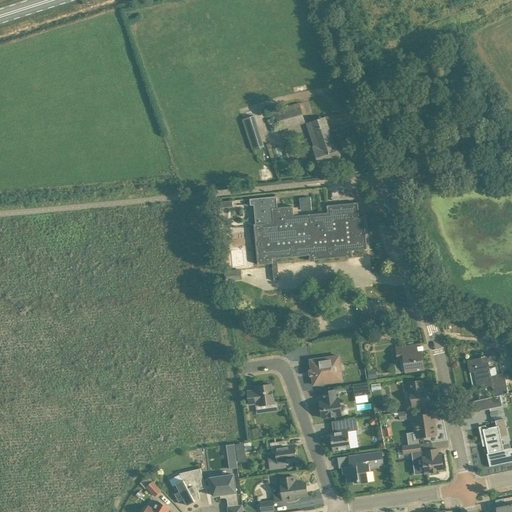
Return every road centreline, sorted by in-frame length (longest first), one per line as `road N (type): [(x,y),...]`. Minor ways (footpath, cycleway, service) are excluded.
road 1 (residential): [(468,490),(431,327),(381,178)]
road 2 (residential): [(336,507),(285,370),(280,363),(243,368)]
road 3 (residential): [(381,178),(320,0)]
road 4 (residential): [(336,507),(468,490)]
road 5 (residential): [(381,178),(511,169)]
